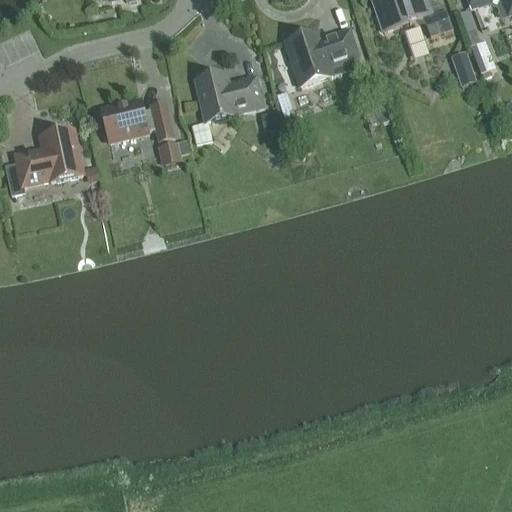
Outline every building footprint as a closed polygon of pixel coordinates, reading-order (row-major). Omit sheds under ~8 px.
[(416,25),(427,30),(431,42),(454,34),(444,8),(431,12),(427,0),(377,0),(376,1),(382,18),(378,19),(384,36),(416,25)] [(511,0),(469,0),(472,5),(486,0),(503,0),(510,17),(511,16),(511,0)] [(461,17),(468,36),(476,33),(477,33),(470,14),(461,17)] [(361,71),(358,62),(350,36),(321,46),(318,37),(287,47),(302,91),(361,71)] [(481,45),(470,49),(481,78),(492,74),(481,45)] [(451,61),(457,78),(472,72),(467,55),(451,61)] [(227,78),(197,85),(207,127),(209,126),(237,119),(236,118),(263,111),(256,82),(229,89),(227,78)] [(110,146),(150,137),(149,135),(157,133),(160,146),(175,143),(166,107),(152,111),(152,113),(144,115),(142,105),(102,115),(110,146)] [(295,118),(291,106),(281,109),(284,121),(295,118)] [(262,118),(265,135),(280,132),(277,115),(262,118)] [(19,167),(5,170),(12,201),(25,198),(24,190),(51,184),(51,186),(83,179),(74,134),(42,141),(45,155),(17,160),(19,167)] [(158,151),(163,171),(184,166),(182,159),(186,158),(184,145),(158,151)] [(85,173),(89,187),(100,184),(97,169),(85,173)]
